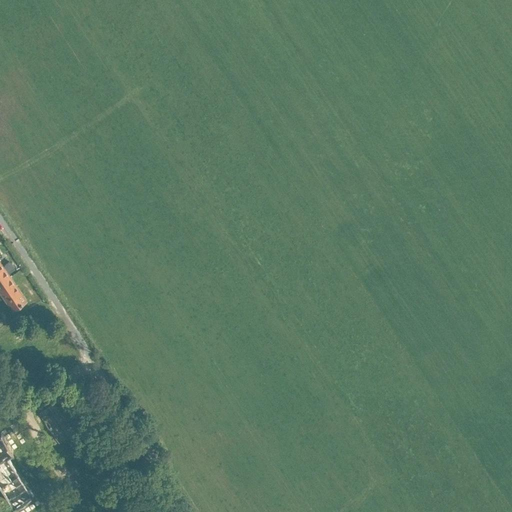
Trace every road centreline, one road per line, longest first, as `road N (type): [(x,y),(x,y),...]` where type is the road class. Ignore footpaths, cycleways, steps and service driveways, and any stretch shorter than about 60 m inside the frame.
road 1 (unclassified): [(189,511),(91,359)]
road 2 (unclassified): [(0,220),(91,359)]
